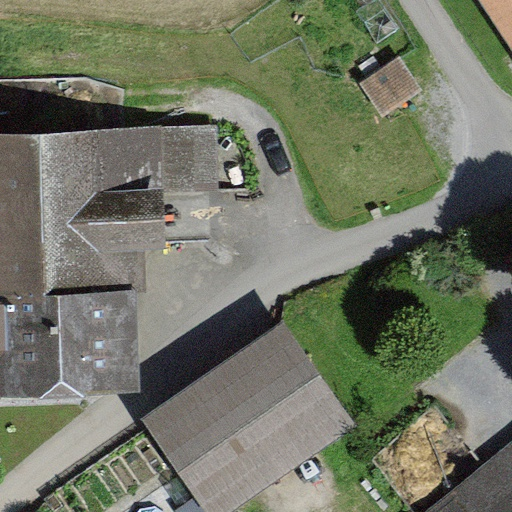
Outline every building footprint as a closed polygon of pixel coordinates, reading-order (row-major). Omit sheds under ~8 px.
[(401,52),(365,80),(391,113),(427,84),(401,52)] [(0,375),(109,373),(106,240),(151,239),(149,192),(208,190),(206,132),(0,140),(0,375)] [(161,417),(219,501),(336,421),(278,337),(161,417)] [(438,455),(465,431),(438,402),(382,453),(431,506),(460,480),(438,455)] [(511,511),(511,488),(495,466),(437,511),(511,511)]
